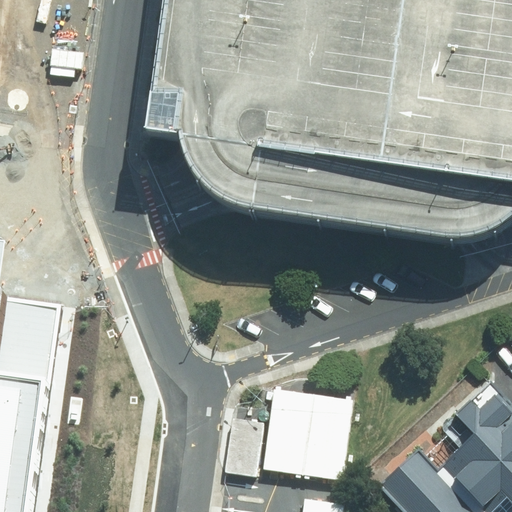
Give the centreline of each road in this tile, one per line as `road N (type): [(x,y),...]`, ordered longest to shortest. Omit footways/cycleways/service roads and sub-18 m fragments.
road 1 (unknown): [(407,226),(281,205),(257,197),(229,168),(220,121),(228,0)]
road 2 (unknown): [(407,226),(277,168),(260,148),(262,118),(274,110),(331,104)]
road 3 (unknown): [(445,0),(427,119)]
